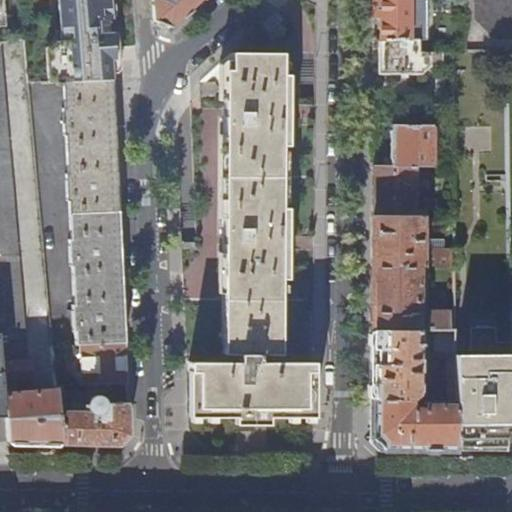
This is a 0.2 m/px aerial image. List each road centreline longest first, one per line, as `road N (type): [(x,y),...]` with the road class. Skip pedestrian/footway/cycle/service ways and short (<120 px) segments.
road 1 (residential): [(339,491),(344,0)]
road 2 (residential): [(161,72),(148,123),(157,490)]
road 3 (secondary): [(339,491),(157,490)]
road 4 (secondary): [(511,494),(339,491)]
road 5 (secondary): [(157,490),(0,489)]
